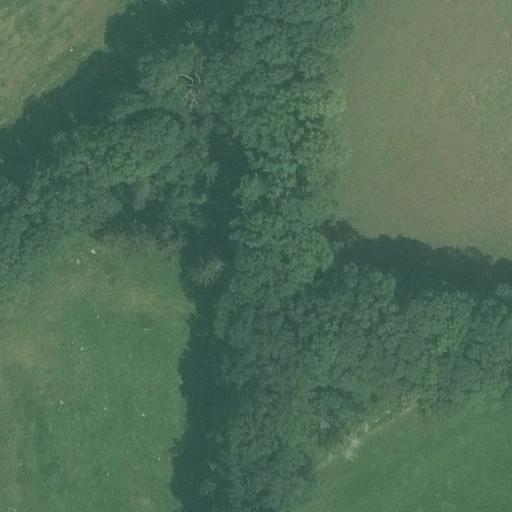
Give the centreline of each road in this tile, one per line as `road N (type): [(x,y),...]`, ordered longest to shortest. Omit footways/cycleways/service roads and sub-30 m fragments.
road 1 (track): [(0,260),(284,0)]
road 2 (track): [(269,291),(511,327)]
